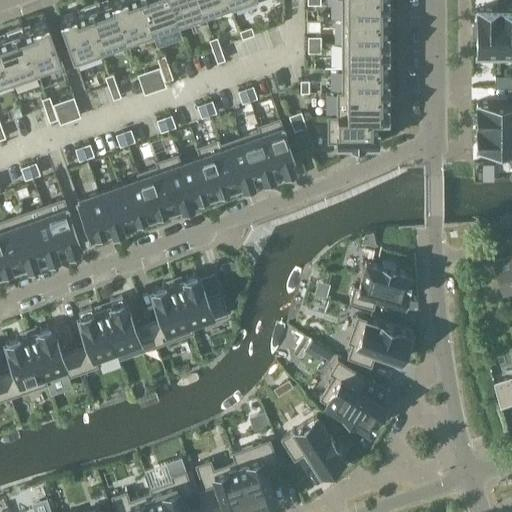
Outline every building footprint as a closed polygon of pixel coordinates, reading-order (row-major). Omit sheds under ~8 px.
[(127,41),(112,0),(108,0),(100,3),(98,0),(96,0),(83,5),(85,8),(86,8),(101,50),(127,41)] [(141,0),(112,0),(127,41),(153,31),(141,0)] [(170,0),(141,0),(153,31),(179,22),(170,0)] [(205,13),(200,0),(170,0),(179,22),(205,13)] [(229,0),(200,0),(205,13),(230,4),(231,4),(229,0)] [(256,0),(229,0),(231,4),(230,4),(231,9),(256,0)] [(389,7),(388,0),(341,0),(342,19),(386,19),(386,7),(389,7)] [(86,8),(85,8),(75,12),(75,11),(60,17),(75,59),(101,50),(86,8)] [(476,24),(473,24),(473,37),(476,37),(476,53),(499,53),(499,8),(476,8),(476,24)] [(511,8),(499,8),(499,53),(511,53),(511,8)] [(62,61),(47,19),(32,24),(32,25),(22,28),(37,70),(62,61)] [(386,31),(386,19),(342,19),(342,43),(387,43),(387,31),(386,31)] [(22,28),(21,24),(6,30),(8,33),(0,36),(0,49),(11,79),(9,80),(11,84),(39,75),(37,70),(22,28)] [(240,30),(242,37),(254,33),(251,26),(240,30)] [(217,34),(209,37),(213,48),(221,45),(217,34)] [(321,43),(321,35),(308,35),(308,43),(321,43)] [(387,55),(387,43),(342,43),(342,67),(386,68),(386,55),(387,55)] [(221,45),(213,48),(218,60),(225,57),(221,45)] [(0,49),(0,83),(9,80),(11,79),(0,49)] [(165,53),(157,56),(162,67),(169,64),(165,53)] [(169,64),(162,67),(166,78),(173,75),(169,64)] [(386,79),(386,68),(342,67),(342,90),(337,90),(337,91),(389,91),(389,79),(386,79)] [(113,72),(106,74),(110,86),(117,83),(113,72)] [(503,75),(495,75),(495,87),(503,87),(503,75)] [(511,75),(503,75),(503,87),(511,87),(511,75)] [(309,91),(309,79),(300,79),(301,92),(309,91)] [(117,83),(110,86),(114,97),(121,94),(117,83)] [(253,84),(245,87),(250,99),(257,97),(253,84)] [(250,99),(245,87),(238,90),(242,102),(250,99)] [(389,92),(389,91),(337,91),(337,114),(327,115),(327,116),(387,115),(387,103),(386,103),(386,92),(389,92)] [(49,95),(42,98),(46,109),(53,107),(49,95)] [(212,99),(205,101),(209,113),(217,111),(212,99)] [(511,100),(477,101),(477,124),(511,123),(511,100)] [(205,101),(197,104),(202,116),(209,113),(205,101)] [(57,118),(53,107),(46,109),(50,121),(57,118)] [(301,110),(289,115),(291,122),(304,118),(301,110)] [(171,113),(164,116),(168,128),(176,126),(171,113)] [(377,140),(377,116),(387,116),(387,115),(327,116),(327,140),(350,140),(350,141),(350,143),(363,143),(363,141),(363,140),(377,140)] [(168,128),(164,116),(156,119),(161,131),(168,128)] [(257,124),(259,128),(260,128),(275,172),(284,169),(285,169),(295,165),(297,164),(279,116),(257,124)] [(306,125),(304,118),(291,122),(294,130),(306,125)] [(511,123),(477,124),(477,146),(511,146),(511,123)] [(131,128),(123,130),(127,143),(135,140),(131,128)] [(260,128),(259,128),(239,135),(255,179),(264,176),(275,173),(274,172),(275,172),(260,128)] [(127,143),(123,130),(115,133),(120,145),(127,143)] [(255,179),(239,135),(220,142),(219,143),(235,186),(244,183),(244,184),(254,180),(255,179)] [(219,143),(220,142),(218,138),(196,145),(199,155),(200,154),(214,194),(235,186),(219,143)] [(90,142),(82,145),(86,157),(94,155),(90,142)] [(86,157),(82,145),(75,147),(79,160),(86,157)] [(180,161),(181,161),(178,152),(155,160),(157,164),(158,164),(173,208),(183,205),(193,201),(194,201),(180,161)] [(200,154),(199,155),(181,161),(180,161),(194,201),(214,194),(200,154)] [(36,161),(28,164),(33,176),(40,173),(36,161)] [(494,162),(482,162),(482,178),(494,178),(494,162)] [(33,176),(28,164),(21,166),(25,179),(33,176)] [(158,164),(157,164),(137,172),(138,176),(139,176),(154,217),(167,213),(166,211),(167,210),(173,208),(158,164)] [(139,176),(138,176),(119,183),(133,222),(140,220),(141,222),(154,217),(139,176)] [(133,222),(119,183),(98,190),(112,230),(113,229),(113,230),(124,226),(124,225),(133,222)] [(112,230),(98,190),(77,198),(91,237),(112,230)] [(64,196),(42,204),(60,252),(69,249),(79,246),(79,245),(81,245),(64,196)] [(60,252),(42,204),(22,211),(39,259),(48,256),(59,253),(59,252),(60,252)] [(39,259),(22,211),(2,218),(19,266),(28,263),(28,264),(38,260),(39,259)] [(0,273),(19,266),(2,218),(0,218),(0,273)] [(366,232),(364,241),(375,244),(373,231),(366,232)] [(511,254),(494,260),(504,291),(511,288),(511,254)] [(231,260),(221,263),(224,271),(240,265),(231,260)] [(354,284),(350,300),(373,306),(377,292),(403,299),(407,287),(406,287),(410,272),(394,268),(395,264),(383,261),(382,264),(366,260),(362,275),(361,275),(358,286),(354,284)] [(228,313),(220,290),(206,295),(198,272),(197,272),(196,272),(183,277),(175,280),(191,327),(192,326),(228,313)] [(191,327),(175,280),(166,283),(153,287),(153,288),(151,288),(161,316),(148,320),(156,344),(193,331),(192,326),(191,327)] [(156,344),(148,320),(135,325),(125,297),(123,298),(122,295),(110,299),(111,302),(110,302),(110,303),(102,306),(118,352),(117,353),(119,357),(120,357),(156,344)] [(118,352),(102,306),(93,309),(92,309),(91,306),(79,310),(80,313),(80,314),(78,314),(88,342),(75,346),(83,370),(97,365),(96,360),(117,353),(118,352)] [(352,342),(347,356),(371,364),(376,351),(400,359),(402,354),(407,356),(412,340),(408,338),(410,333),(397,328),(381,322),(381,323),(357,314),(348,341),(352,342)] [(37,329),(28,332),(45,378),(46,378),(67,370),(68,375),(83,370),(75,346),(62,351),(52,323),(50,324),(37,328),(37,329)] [(45,378),(28,332),(20,335),(20,334),(6,339),(5,340),(14,367),(1,372),(10,395),(47,382),(46,379),(46,378),(45,378)] [(311,337),(304,349),(319,358),(321,354),(330,359),(334,352),(311,337)] [(344,412),(342,415),(353,422),(355,419),(369,427),(370,426),(373,426),(378,418),(376,415),(377,414),(384,404),(361,389),(368,377),(337,358),(329,372),(333,374),(319,397),(344,412)] [(0,398),(10,395),(1,372),(0,372),(0,398)] [(511,374),(493,381),(500,406),(511,401),(511,374)] [(320,472),(325,469),(328,473),(342,464),(339,460),(344,457),(337,446),(337,445),(328,431),(317,414),(281,437),(294,458),(306,450),(320,472)] [(232,451),(235,459),(252,507),(263,504),(276,500),(264,466),(278,461),(270,437),(232,451)] [(235,459),(213,467),(210,458),(195,463),(203,487),(217,482),(227,511),(239,511),(242,511),(241,511),(242,511),(252,507),(235,459)] [(149,486),(151,491),(151,490),(158,511),(185,511),(180,497),(194,492),(186,469),(171,474),(172,478),(149,486)] [(158,511),(151,490),(151,491),(129,498),(126,489),(111,494),(117,511),(158,511)]
